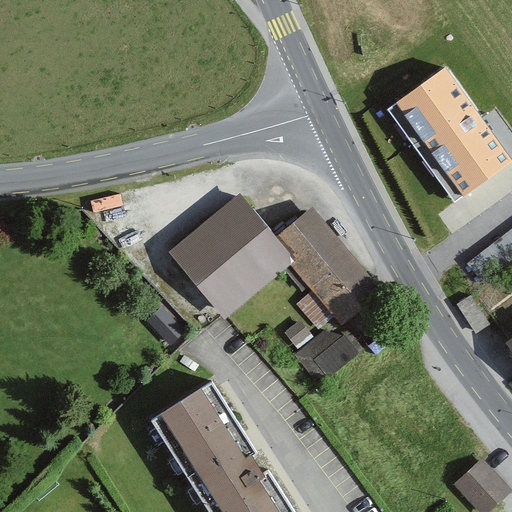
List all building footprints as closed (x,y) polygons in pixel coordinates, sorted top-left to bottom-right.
[(507,164),(445,77),(394,114),(456,201),(507,164)] [(238,198),(170,255),(224,320),(292,263),(238,198)] [(274,240),(345,325),(384,292),(313,207),(274,240)] [(511,261),(511,229),(468,263),(483,283),(511,261)] [(482,313),(471,298),(458,307),(469,322),(482,313)] [(482,313),(469,322),(475,332),(489,323),(482,313)] [(286,331),(298,348),(314,337),(302,320),(286,331)] [(339,322),(297,349),(318,384),(361,357),(339,322)] [(162,415),(224,511),(281,511),(202,389),(162,415)] [(454,487),(478,511),(490,511),(511,491),(481,460),(454,487)]
